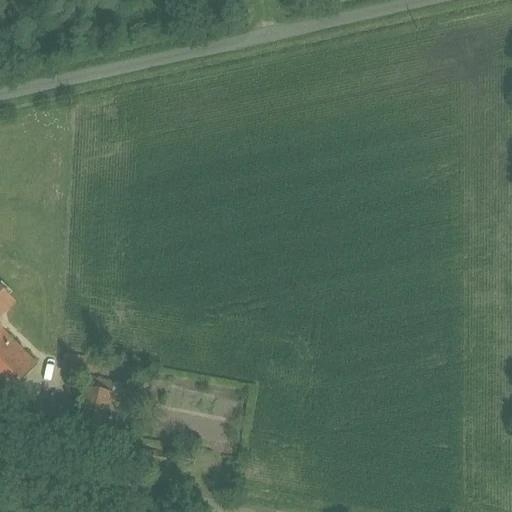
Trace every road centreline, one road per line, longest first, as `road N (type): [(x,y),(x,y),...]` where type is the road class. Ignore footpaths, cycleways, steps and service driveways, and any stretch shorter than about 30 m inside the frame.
road 1 (unclassified): [(442,0),(0,97)]
road 2 (residential): [(229,511),(0,457)]
